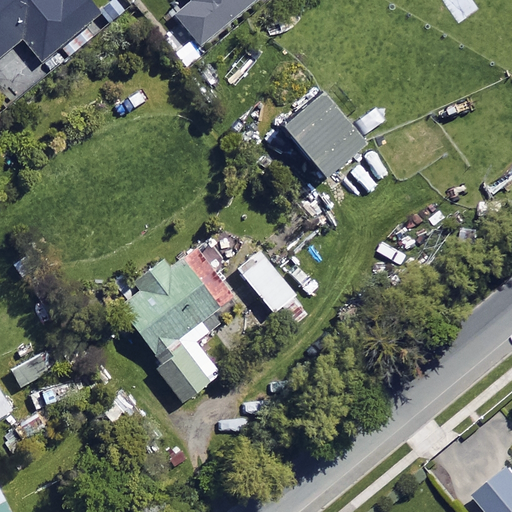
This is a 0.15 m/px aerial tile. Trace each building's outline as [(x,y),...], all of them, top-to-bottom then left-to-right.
[(84,25),(99,12),(89,0),(0,0),(0,57),(21,40),(39,61),(58,45),(69,58),(94,37),(84,25)] [(189,0),(190,1),(174,14),(197,44),(252,0),(189,0)] [(364,137),(321,84),(278,120),(321,173),(364,137)] [(60,210),(34,227),(54,258),(80,241),(60,210)] [(216,305),(174,246),(132,276),(140,287),(118,302),(158,359),(153,363),(178,399),(217,371),(193,337),(205,329),(198,318),(216,305)] [(293,293),(260,252),(237,270),(271,311),(293,293)] [(60,363),(51,347),(11,369),(19,385),(60,363)] [(0,415),(11,408),(0,390),(0,415)] [(511,511),(511,463),(474,494),(489,511),(511,511)] [(0,511),(8,511),(0,494),(0,511)]
